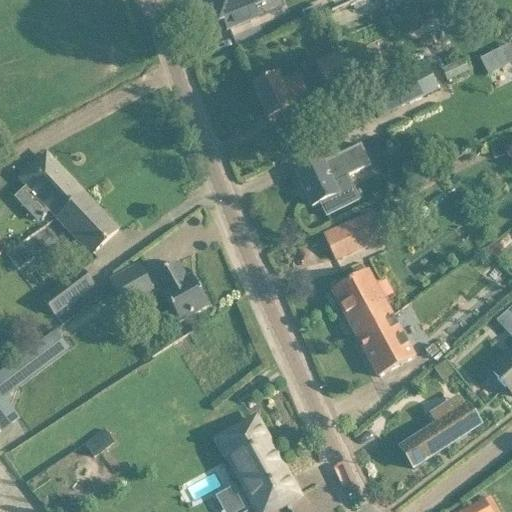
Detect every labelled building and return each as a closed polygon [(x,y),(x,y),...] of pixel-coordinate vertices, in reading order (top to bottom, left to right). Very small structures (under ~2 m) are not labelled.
[(208,0),(218,24),(222,22),(226,32),(258,19),(254,9),(269,3),(268,0),(208,0)] [(322,12),(319,6),(310,11),(312,17),(322,12)] [(498,50),(481,59),(488,73),(505,64),(498,50)] [(339,53),(315,64),(328,93),(352,83),(339,53)] [(438,91),(428,69),(368,98),(378,120),(438,91)] [(280,83),(277,76),(253,87),(267,120),(308,102),(297,76),(280,83)] [(501,143),(489,147),(493,160),(506,156),(501,143)] [(315,167),(297,176),(312,208),(321,204),(327,217),(344,209),(338,196),(333,185),(348,178),(371,167),(360,145),(338,156),(315,167)] [(29,172),(20,180),(23,183),(38,199),(25,211),(36,223),(40,219),(41,221),(46,216),(45,214),(49,211),(57,220),(83,195),(84,195),(49,158),(32,175),(29,172)] [(83,195),(57,220),(92,256),(118,232),(83,195)] [(385,200),(376,205),(380,211),(388,207),(385,200)] [(354,221),(324,235),(336,261),(367,247),(354,221)] [(495,244),(486,253),(495,263),(505,255),(495,244)] [(21,245),(7,255),(18,270),(32,259),(21,245)] [(178,265),(160,274),(152,279),(160,295),(162,294),(179,324),(208,309),(191,278),(187,280),(178,265)] [(139,266),(109,283),(124,310),(154,294),(139,266)] [(41,300),(54,317),(94,285),(81,268),(41,300)] [(350,283),(332,293),(356,338),(378,379),(413,360),(391,318),(392,317),(368,273),(350,283)] [(54,331),(0,372),(0,432),(1,433),(19,419),(4,399),(69,350),(54,331)] [(431,360),(439,354),(432,346),(424,353),(431,360)] [(511,352),(490,373),(511,397),(511,352)] [(445,361),(433,369),(442,381),(453,374),(445,361)] [(479,427),(465,406),(400,450),(414,471),(479,427)] [(283,469),(272,449),(271,450),(255,421),(240,430),(237,428),(225,434),(225,438),(220,440),(231,460),(240,454),(251,473),(241,479),(259,511),(272,511),(297,498),(282,470),(283,469)] [(84,443),(95,458),(113,444),(102,429),(84,443)] [(226,511),(245,511),(249,510),(237,488),(219,498),(226,511)] [(489,511),(484,501),(464,511),(489,511)]
